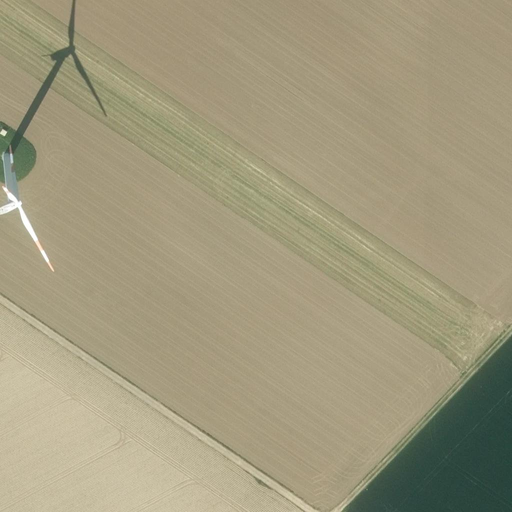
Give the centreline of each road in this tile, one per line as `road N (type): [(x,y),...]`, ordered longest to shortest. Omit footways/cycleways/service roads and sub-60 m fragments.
road 1 (track): [(0,298),(311,511)]
road 2 (track): [(334,511),(511,327)]
